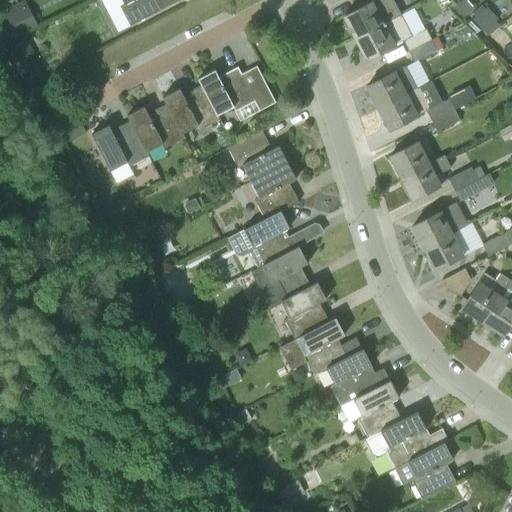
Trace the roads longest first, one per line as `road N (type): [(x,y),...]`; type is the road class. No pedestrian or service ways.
road 1 (residential): [(511,416),(441,365),(396,307),(286,0)]
road 2 (residential): [(283,0),(83,104)]
road 3 (residential): [(105,511),(0,436)]
